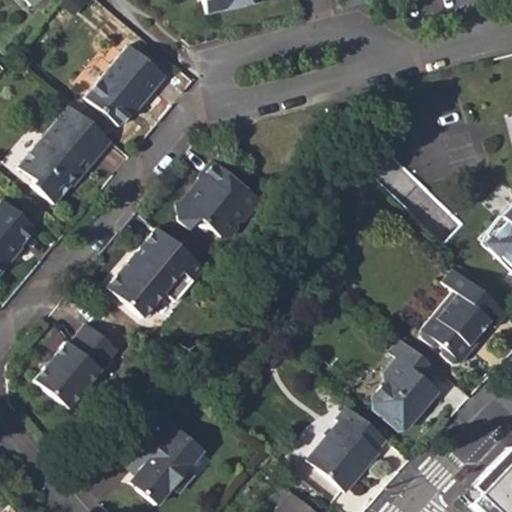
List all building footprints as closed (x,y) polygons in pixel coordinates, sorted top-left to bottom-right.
[(202,0),(206,14),(225,8),(226,10),(263,0),(202,0)] [(126,45),(82,97),(116,126),(138,100),(141,102),(163,76),(126,45)] [(66,106),(15,167),(31,181),(28,185),(51,205),(68,185),(66,183),(74,174),(78,177),(108,141),(66,106)] [(325,109),(328,123),(339,120),(336,107),(325,109)] [(214,164),(201,179),(202,191),(190,206),(178,206),(176,220),(187,229),(196,219),(217,237),(232,239),(238,232),(237,223),(245,223),(261,204),(214,164)] [(0,275),(22,249),(20,247),(35,230),(2,202),(0,204),(0,275)] [(511,203),(508,209),(497,219),(500,222),(484,241),(484,248),(511,274),(511,203)] [(153,228),(103,288),(139,318),(160,292),(172,302),(201,268),(153,228)] [(326,279),(339,290),(350,277),(351,277),(337,265),(326,279)] [(451,292),(419,330),(419,338),(431,347),(439,346),(439,355),(451,364),(458,364),(490,325),(494,328),(505,315),(450,270),(440,282),(451,292)] [(62,341),(30,380),(65,409),(114,350),(83,323),(65,343),(62,341)] [(381,381),(368,397),(370,409),(394,429),(402,429),(434,391),(422,381),(433,369),(397,339),(386,352),(393,358),(381,373),(381,381)] [(336,422),(304,460),(342,493),(375,453),(374,452),(383,440),(344,407),(334,420),(336,422)] [(151,410),(112,456),(134,474),(141,480),(133,489),(153,505),(168,486),(175,492),(190,474),(183,468),(199,450),(151,410)] [(511,511),(511,454),(505,447),(467,487),(475,494),(465,504),(474,511),(511,511)] [(127,483),(133,489),(141,480),(134,474),(127,483)] [(279,507),(274,511),(308,511),(276,486),(268,497),(279,507)] [(14,511),(0,496),(0,511),(14,511)]
